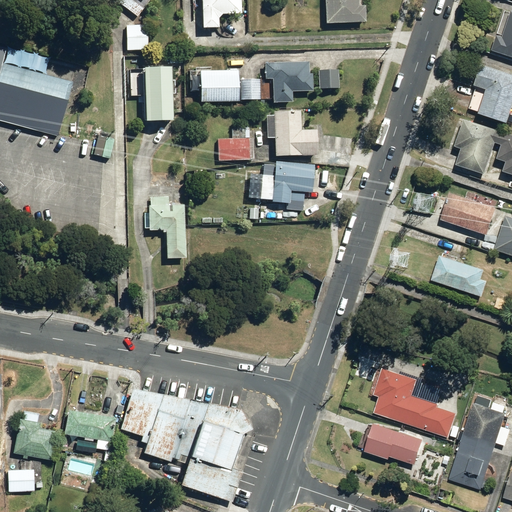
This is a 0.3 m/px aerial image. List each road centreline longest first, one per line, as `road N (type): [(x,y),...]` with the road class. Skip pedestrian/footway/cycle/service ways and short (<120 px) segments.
road 1 (secondary): [(309,387),(439,0)]
road 2 (residential): [(309,387),(0,325)]
